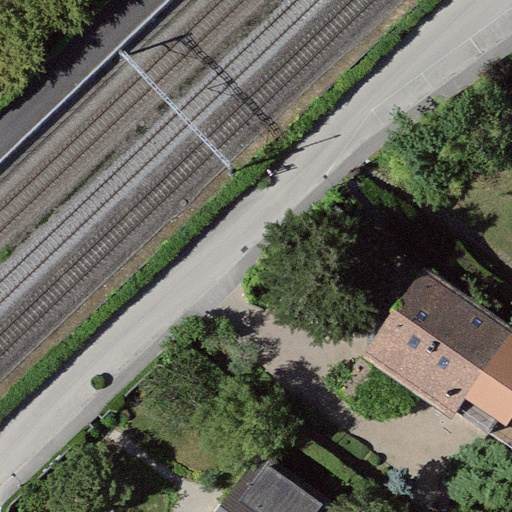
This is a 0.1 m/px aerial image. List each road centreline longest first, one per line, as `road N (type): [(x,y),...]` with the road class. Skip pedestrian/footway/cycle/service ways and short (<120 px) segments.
road 1 (residential): [(0,470),(502,0)]
road 2 (residential): [(0,137),(144,0)]
